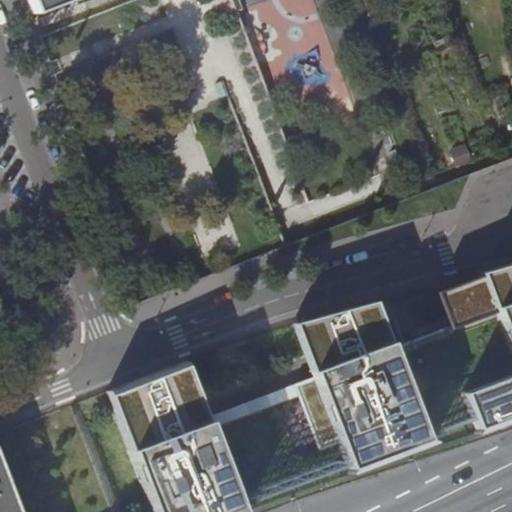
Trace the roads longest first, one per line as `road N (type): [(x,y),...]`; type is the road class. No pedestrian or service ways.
road 1 (residential): [(118,365),(272,301),(511,230)]
road 2 (residential): [(118,365),(0,59)]
road 3 (trunk): [(511,468),(343,511)]
road 4 (residential): [(0,413),(118,365)]
